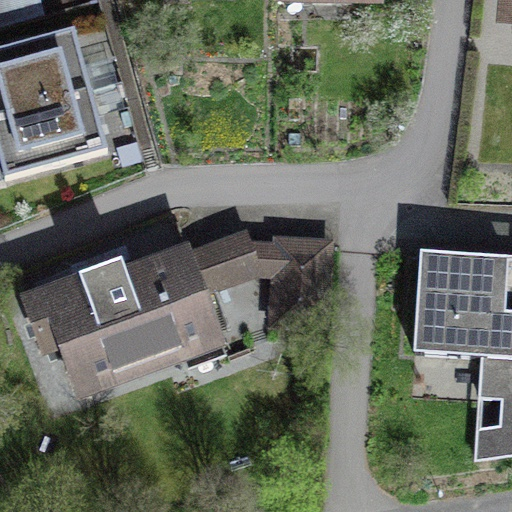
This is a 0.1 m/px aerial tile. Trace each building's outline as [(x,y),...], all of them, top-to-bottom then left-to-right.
[(39,0),(0,0),(0,28),(44,17),(39,0)] [(0,52),(0,117),(90,93),(74,33),(0,52)] [(90,93),(0,117),(0,164),(5,182),(107,154),(90,93)] [(61,349),(76,391),(183,352),(178,338),(212,326),(197,283),(253,262),(245,239),(128,284),(121,264),(25,303),(44,355),(61,349)] [(278,244),(273,326),(324,329),(328,247),(278,244)] [(479,400),(511,402),(511,261),(420,256),(414,356),(481,360),(479,400)]
